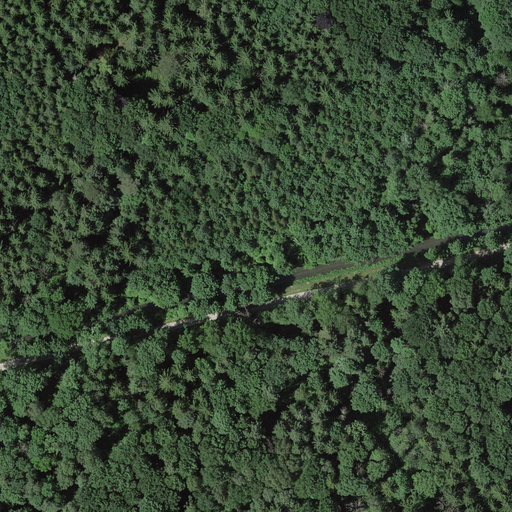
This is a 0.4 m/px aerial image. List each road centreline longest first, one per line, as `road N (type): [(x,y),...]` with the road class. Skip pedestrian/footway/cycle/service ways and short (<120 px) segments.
road 1 (track): [(0,363),(511,243)]
road 2 (track): [(280,299),(302,340),(442,511)]
